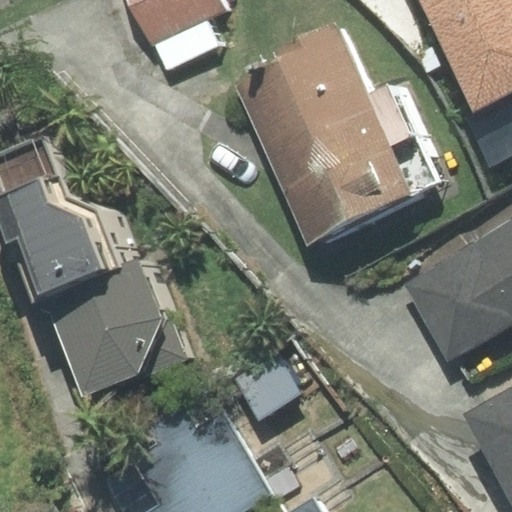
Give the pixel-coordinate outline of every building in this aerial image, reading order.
[(218,26),(232,18),(222,0),(130,0),(169,72),(226,41),(218,26)] [(511,0),(425,0),(485,127),(511,114),(511,0)] [(313,260),(428,208),(404,156),(425,147),(398,88),(379,97),(354,41),(238,94),(313,260)] [(94,405),(196,366),(158,266),(115,283),(62,143),(0,166),(0,201),(45,318),(58,313),(94,405)] [(511,332),(511,223),(411,279),(457,363),(511,332)] [(511,511),(511,382),(464,404),(511,511)] [(326,511),(323,506),(312,511),(260,511),(277,502),(239,439),(212,455),(204,440),(145,475),(166,509),(161,511),(326,511)]
